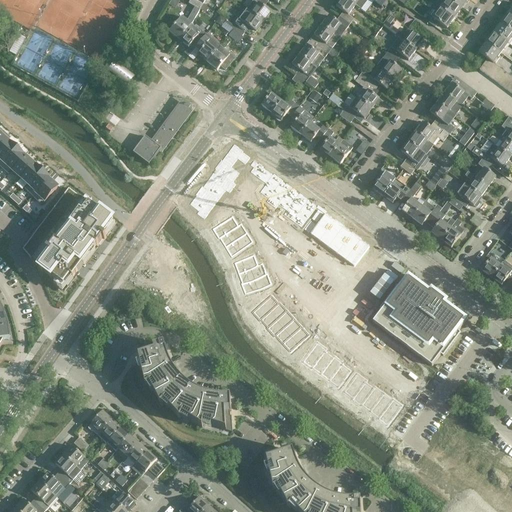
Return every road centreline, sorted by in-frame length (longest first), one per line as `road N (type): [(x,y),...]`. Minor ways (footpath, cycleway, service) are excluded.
road 1 (residential): [(99,386),(122,343),(140,334),(164,337),(386,511)]
road 2 (tertiary): [(48,355),(217,127)]
road 3 (residential): [(337,198),(491,0)]
road 4 (residential): [(0,507),(104,390)]
road 5 (residential): [(157,0),(146,23),(151,55),(225,116)]
road 6 (tertiary): [(225,116),(310,0)]
road 7 (tertiary): [(450,285),(337,198)]
